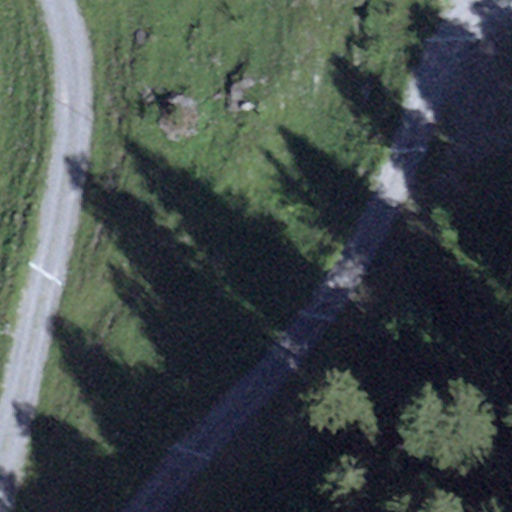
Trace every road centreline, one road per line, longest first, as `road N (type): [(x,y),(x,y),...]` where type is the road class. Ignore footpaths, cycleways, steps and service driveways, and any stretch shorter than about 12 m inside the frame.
road 1 (track): [(488,0),(455,30),(374,225),(322,314),(160,492)]
road 2 (track): [(30,330),(75,122),(67,31),(55,0)]
road 3 (track): [(0,459),(30,330)]
